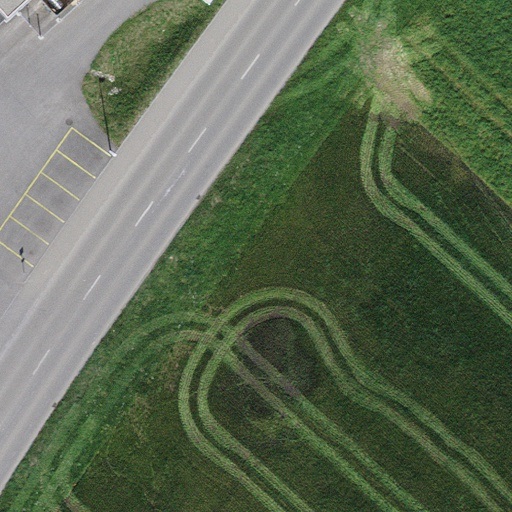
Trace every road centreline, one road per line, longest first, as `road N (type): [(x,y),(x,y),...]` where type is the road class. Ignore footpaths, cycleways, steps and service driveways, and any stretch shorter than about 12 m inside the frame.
road 1 (residential): [(298,0),(0,425)]
road 2 (unknown): [(0,178),(173,0)]
